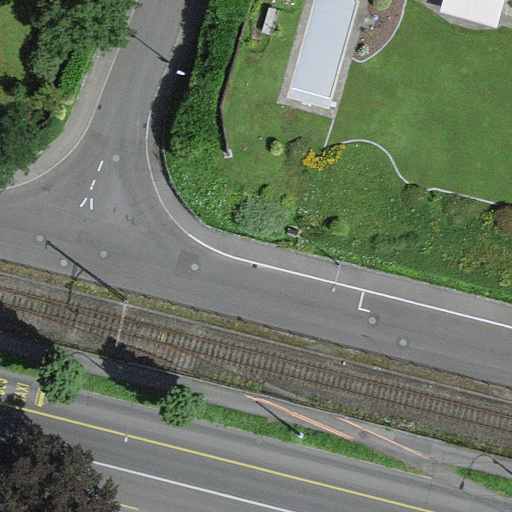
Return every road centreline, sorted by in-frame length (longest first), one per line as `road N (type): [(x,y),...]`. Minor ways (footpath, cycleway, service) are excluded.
road 1 (residential): [(78,250),(511,359)]
road 2 (primary): [(0,438),(291,511)]
road 3 (residential): [(166,0),(78,250)]
